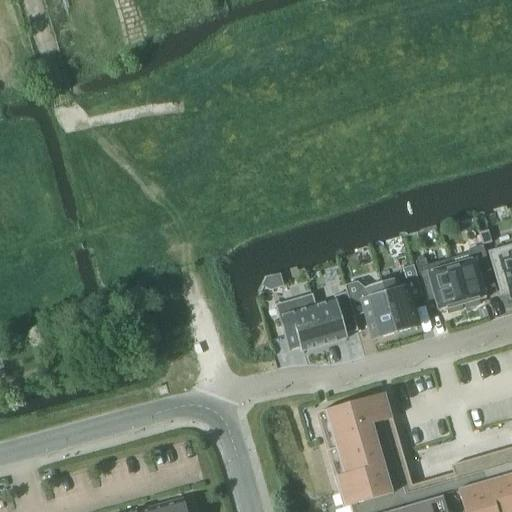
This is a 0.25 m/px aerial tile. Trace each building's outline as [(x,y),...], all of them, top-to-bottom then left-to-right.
[(478,235),(481,247),(490,244),(486,233),(478,235)] [(511,300),(511,246),(487,253),(499,296),(507,294),(510,301),(511,300)] [(468,255),(448,261),(461,307),(463,306),(464,310),(478,306),(477,303),(485,300),(484,299),(483,295),(494,292),(481,247),(467,251),(468,255)] [(461,307),(448,261),(426,267),(424,260),(414,263),(422,290),(431,288),(438,312),(437,313),(438,314),(446,311),(447,315),(460,311),(459,308),(461,307)] [(396,280),(380,285),(394,335),(417,328),(410,302),(421,298),(412,267),(400,271),(396,280)] [(380,285),(363,290),(356,284),(343,287),(352,319),(364,316),(371,341),(394,335),(380,285)] [(314,307),(314,308),(325,346),(346,340),(345,336),(356,333),(352,318),(345,294),(332,298),(333,302),(314,307)] [(286,303),(274,307),(287,353),(299,350),(300,353),(325,346),(314,308),(314,307),(311,296),(286,303)] [(388,434),(385,423),(391,421),(384,396),(314,416),(342,510),(348,509),(348,511),(511,511),(511,455),(509,456),(507,451),(449,468),(454,482),(438,487),(436,480),(410,488),(394,431),(393,432),(393,433),(388,434)] [(151,511),(184,511),(181,501),(151,509),(151,511)]
